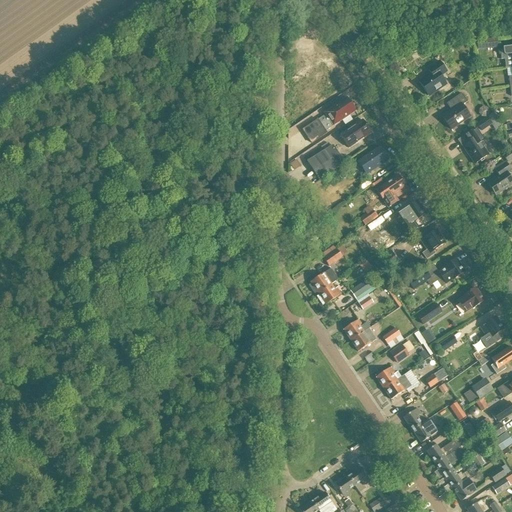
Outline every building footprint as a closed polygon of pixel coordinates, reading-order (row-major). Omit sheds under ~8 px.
[(497,39),(483,41),(484,49),(498,47),(497,39)] [(511,49),(503,50),(503,52),(500,53),(501,61),(504,60),(505,70),(511,68),(511,49)] [(295,76),(286,81),(304,108),(319,99),(322,104),(340,92),(336,86),(340,83),(324,59),(312,67),(311,66),(307,69),(308,71),(297,78),(295,76)] [(440,77),(446,72),(439,62),(427,70),(431,75),(419,83),(428,96),(446,84),(440,77)] [(451,131),(470,118),(462,106),(467,102),(461,94),(449,102),(453,109),(442,117),(451,131)] [(324,114),(325,115),(302,130),(311,144),(327,134),(326,131),(355,112),(346,99),(324,114)] [(292,112),(298,121),(304,118),(298,108),(292,112)] [(487,117),(477,125),(482,132),(492,125),(491,124),(496,121),(492,115),(488,118),(487,117)] [(348,148),(370,133),(362,121),(340,136),(348,148)] [(476,129),(465,136),(469,142),(462,147),(474,165),(488,155),(480,144),(485,141),(476,129)] [(323,151),(307,162),(318,179),(345,162),(333,144),(330,146),(328,143),(321,148),(323,151)] [(379,148),(356,163),(365,176),(388,161),(379,148)] [(511,149),(502,156),(507,164),(511,160),(511,149)] [(495,196),(511,185),(511,181),(507,174),(511,171),(506,163),(495,170),(499,176),(487,184),(495,196)] [(353,165),(346,169),(350,175),(356,171),(356,170),(353,165)] [(399,201),(395,194),(399,191),(397,190),(404,185),(403,183),(404,183),(401,178),(399,179),(398,177),(392,181),(391,180),(375,190),(383,202),(387,208),(399,201)] [(413,223),(425,215),(416,202),(401,212),(407,221),(410,219),(413,223)] [(365,226),(377,217),(371,210),(360,218),(365,226)] [(436,231),(420,241),(427,251),(422,254),(427,261),(436,255),(433,251),(444,243),(436,231)] [(335,247),(321,256),(329,267),(342,258),(342,257),(337,250),(335,247)] [(390,252),(374,263),(382,274),(398,263),(390,252)] [(429,278),(431,280),(427,283),(430,286),(437,282),(441,287),(452,280),(464,272),(455,260),(443,268),(429,278)] [(365,262),(359,267),(365,274),(371,269),(365,262)] [(331,285),(335,282),(337,281),(330,270),(310,283),(317,294),(331,285)] [(407,282),(414,292),(427,283),(431,280),(429,278),(424,271),(407,282)] [(366,281),(344,296),(345,298),(352,293),(358,302),(384,284),(382,280),(370,288),(366,281)] [(331,285),(317,294),(325,305),(340,295),(336,289),(339,287),(335,282),(331,285)] [(472,309),(483,301),(475,288),(463,296),(463,297),(457,301),(465,313),(471,309),(472,309)] [(369,297),(357,304),(361,310),(373,303),(369,297)] [(436,304),(417,318),(423,327),(442,313),(436,304)] [(491,338),(503,330),(494,317),(479,327),(485,336),(488,334),(491,338)] [(363,333),(368,329),(369,328),(366,324),(362,327),(358,320),(343,330),(350,341),(363,333)] [(376,340),(368,329),(363,333),(350,341),(358,352),(376,340)] [(403,340),(395,329),(382,338),(391,349),(403,340)] [(433,354),(419,332),(415,335),(421,345),(423,344),(430,356),(433,354)] [(452,337),(439,346),(443,352),(456,344),(452,337)] [(401,345),(389,353),(397,364),(409,356),(401,345)] [(511,361),(511,351),(509,348),(491,360),(494,365),(490,367),(496,376),(506,370),(504,367),(511,361)] [(424,352),(419,355),(423,361),(428,357),(424,352)] [(486,357),(478,362),(481,367),(489,362),(486,357)] [(375,379),(383,389),(396,380),(393,376),(395,375),(391,368),(375,379)] [(428,378),(433,387),(445,380),(446,383),(453,379),(447,368),(428,378)] [(396,380),(383,389),(390,400),(405,390),(401,384),(399,385),(396,380)] [(479,401),(492,392),(484,380),(471,389),(472,391),(464,396),(470,405),(478,399),(479,401)] [(508,383),(497,390),(504,400),(511,394),(511,383),(509,385),(508,383)] [(443,385),(438,389),(442,396),(448,392),(443,385)] [(487,398),(480,401),(483,411),(490,408),(487,398)] [(511,407),(509,402),(492,414),(498,424),(511,414),(511,407)] [(456,403),(450,407),(460,422),(466,417),(456,403)] [(411,431),(421,425),(416,418),(420,415),(416,409),(403,418),(411,431)] [(487,419),(475,427),(480,434),(492,427),(487,419)] [(421,425),(411,431),(420,444),(437,433),(428,420),(421,425)] [(500,424),(488,432),(494,440),(506,432),(500,424)] [(511,441),(507,433),(494,441),(501,452),(511,444),(511,441)] [(488,435),(481,441),(484,446),(492,441),(488,435)] [(426,452),(434,465),(449,455),(449,456),(460,448),(463,446),(458,439),(439,452),(435,446),(426,452)] [(460,448),(449,456),(449,455),(434,465),(443,477),(452,471),(450,467),(455,464),(454,463),(465,456),(460,448)] [(467,473),(470,477),(475,474),(474,472),(488,462),(481,452),(466,462),(471,470),(467,473)] [(501,468),(489,476),(494,483),(506,476),(501,468)] [(360,469),(347,477),(354,487),(361,482),(364,486),(369,482),(360,469)] [(452,471),(443,477),(451,490),(465,481),(462,476),(461,477),(459,474),(456,477),(452,471)] [(369,482),(371,480),(376,477),(373,474),(367,478),(369,482)] [(347,492),(354,487),(347,477),(335,486),(344,500),(350,496),(347,492)] [(505,479),(492,488),(496,495),(510,487),(505,479)] [(465,481),(451,490),(459,502),(469,496),(476,491),(468,480),(466,481),(465,481)] [(324,493),(311,502),(318,511),(335,511),(336,511),(324,493)] [(386,497),(373,502),(376,511),(389,506),(386,497)] [(348,507),(345,510),(345,511),(357,511),(348,500),(344,502),(348,507)] [(317,511),(318,511),(311,502),(299,511),(317,511)] [(489,506),(492,511),(498,507),(495,502),(489,506)]
